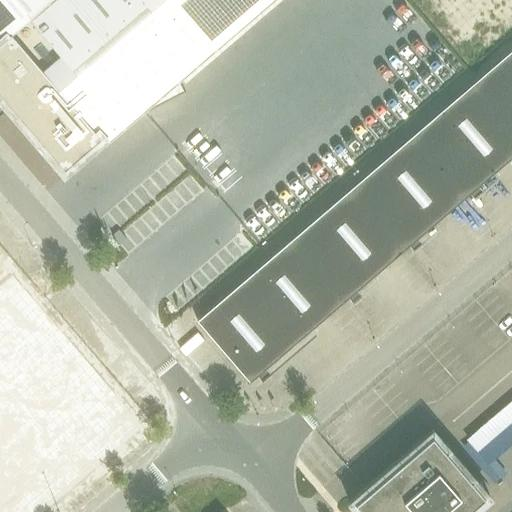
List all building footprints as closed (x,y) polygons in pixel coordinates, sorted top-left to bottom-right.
[(0,0),(0,96),(1,96),(63,169),(100,137),(105,142),(150,104),(151,106),(147,108),(148,109),(185,90),(184,89),(183,89),(177,80),(270,0),(0,0)] [(249,380),(511,153),(511,46),(196,318),(249,380)] [(146,220),(189,274),(316,175),(260,103),(178,167),(192,184),(146,220)] [(491,458),(511,439),(511,393),(468,432),(491,458)] [(122,439),(138,426),(130,415),(113,428),(122,439)] [(468,511),(489,494),(432,428),(349,500),(359,511),(468,511)]
